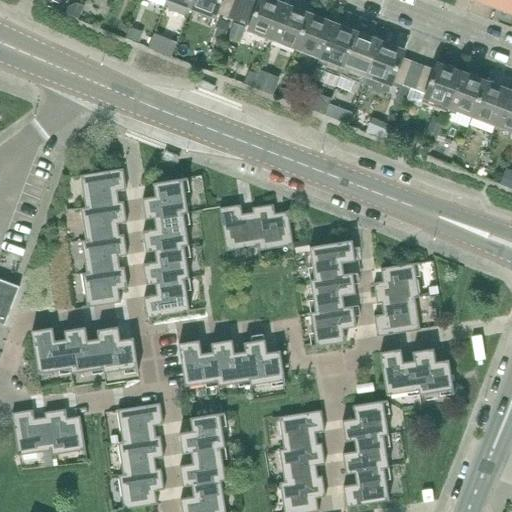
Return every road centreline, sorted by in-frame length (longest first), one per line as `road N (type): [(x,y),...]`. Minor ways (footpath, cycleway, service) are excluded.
road 1 (tertiary): [(435,215),(0,43)]
road 2 (residential): [(0,398),(152,389),(143,327)]
road 3 (residential): [(511,52),(374,0)]
